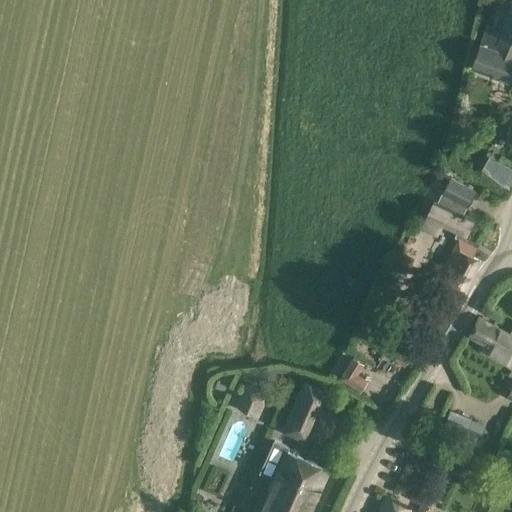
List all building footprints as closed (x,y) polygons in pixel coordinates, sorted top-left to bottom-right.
[(482,40),(472,67),(490,74),(490,73),(509,80),(511,72),(511,14),(505,32),(491,26),(485,41),(482,40)] [(511,168),(486,155),(478,169),(510,186),(511,183),(511,168)] [(436,202),(432,200),(423,219),(440,229),(442,225),(457,233),(455,238),(458,240),(443,268),(452,273),(448,280),(466,290),(480,262),(472,257),(477,249),(465,243),(468,237),(465,235),(473,220),(464,215),(475,192),(447,179),(436,202)] [(481,351),(510,366),(511,366),(511,328),(510,333),(478,317),(469,336),(484,344),(481,351)] [(339,379),(361,393),(369,381),(358,375),(365,365),(353,357),(339,379)] [(282,430),(304,441),(319,408),(321,409),(329,391),(304,380),(282,430)] [(247,383),(237,405),(259,415),(269,393),(247,383)] [(486,426),(475,422),(472,421),(473,420),(451,411),(444,428),(481,441),(486,426)] [(309,511),(329,469),(287,450),(269,490),(264,488),(253,511),(309,511)] [(387,497),(379,511),(408,511),(410,508),(387,497)]
